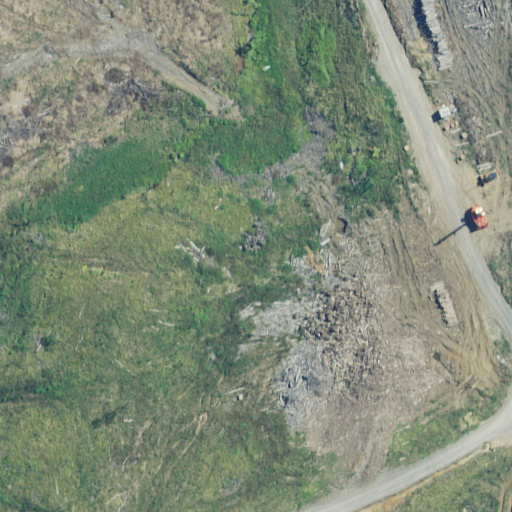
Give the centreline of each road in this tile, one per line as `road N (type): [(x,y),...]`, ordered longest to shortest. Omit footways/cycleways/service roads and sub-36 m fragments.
road 1 (track): [(511,307),(464,164),(386,0)]
road 2 (track): [(325,511),(386,488),(511,414)]
